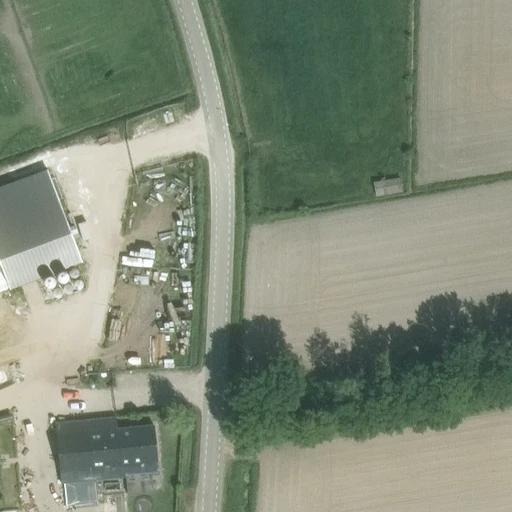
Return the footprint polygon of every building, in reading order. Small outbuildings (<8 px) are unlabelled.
[(0,365),(19,358),(0,309),(0,273),(94,237),(59,148),(0,170),(0,365)] [(374,181),(376,196),(403,191),(401,177),(374,181)] [(77,290),(54,296),(58,308),(81,301),(77,290)] [(113,308),(112,316),(123,318),(124,311),(127,295),(115,293),(112,308),(113,308)] [(116,417),(55,423),(61,483),(127,477),(128,493),(154,490),(152,474),(159,474),(158,462),(154,425),(128,428),(118,429),(116,417)] [(109,511),(109,498),(98,499),(99,504),(99,511),(109,511)]
